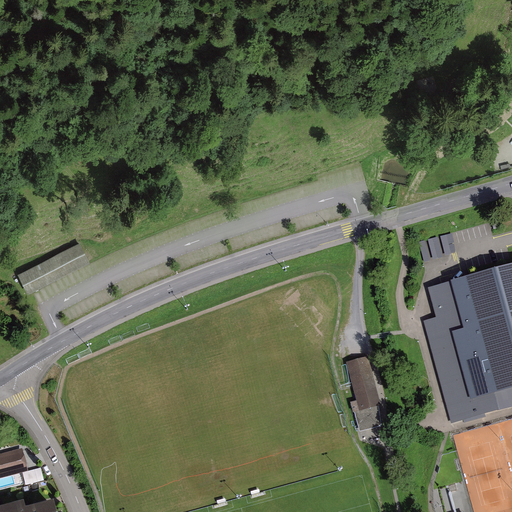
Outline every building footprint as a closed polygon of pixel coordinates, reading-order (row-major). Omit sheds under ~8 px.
[(425,263),(458,253),(452,234),(419,243),(425,263)] [(27,292),(91,264),(83,244),(19,272),(27,292)] [(511,265),(429,288),(438,321),(426,325),(452,423),(511,406),(511,265)] [(379,408),(366,359),(347,364),(360,413),(379,408)] [(0,476),(25,470),(20,450),(0,455),(0,476)] [(0,507),(0,511),(57,511),(55,502),(24,510),(22,502),(0,507)]
